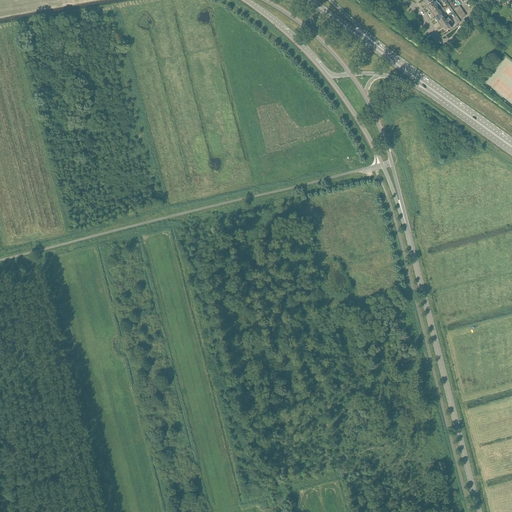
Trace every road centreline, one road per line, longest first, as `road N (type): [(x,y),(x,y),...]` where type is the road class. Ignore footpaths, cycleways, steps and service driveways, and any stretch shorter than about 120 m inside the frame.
road 1 (tertiary): [(479,511),(403,214)]
road 2 (tertiary): [(328,75),(374,145),(403,214)]
road 3 (tertiary): [(403,214),(365,97)]
